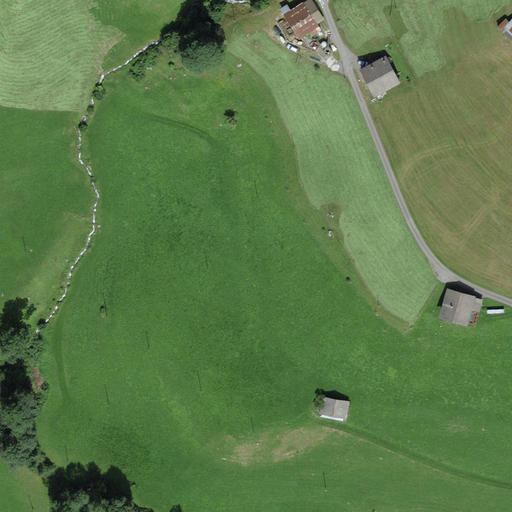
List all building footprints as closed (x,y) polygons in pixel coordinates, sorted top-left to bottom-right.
[(312,0),(307,0),(280,16),(293,39),(324,21),(312,0)] [(511,20),(502,32),(511,41),(511,20)] [(386,58),(361,71),(375,96),(399,83),(386,58)] [(473,298),(449,291),(442,317),(466,324),(473,298)] [(356,404),(329,401),(327,416),(353,420),(356,404)]
